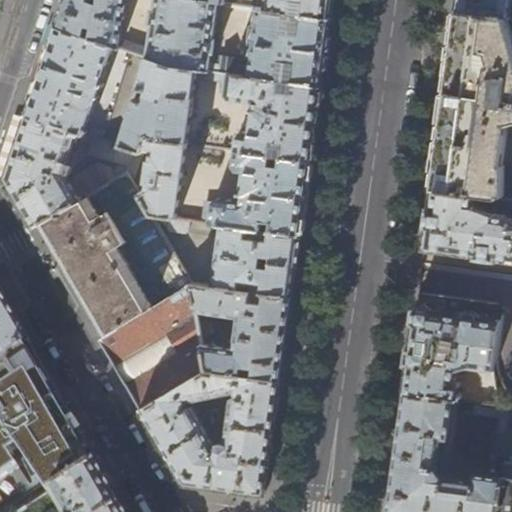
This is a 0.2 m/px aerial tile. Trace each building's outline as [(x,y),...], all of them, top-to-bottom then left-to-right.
[(118,46),(121,47),(129,0),(67,0),(58,27),(85,36),(90,22),(96,24),(94,38),(118,46)] [(280,80),(283,60),(296,62),(294,82),(321,86),(331,17),(302,13),(293,12),(266,8),(258,7),(257,21),(251,24),(246,64),(235,63),(235,59),(223,58),(223,61),(212,60),(220,1),(213,0),(159,0),(151,57),(176,64),(280,80)] [(302,13),(331,17),(332,0),(213,0),(220,1),(225,1),(225,0),(266,0),(266,8),(293,12),(294,0),(295,0),(303,1),(302,13)] [(507,16),(510,17),(511,0),(459,0),(458,10),(507,16)] [(475,193),(499,196),(508,122),(511,121),(511,31),(507,16),(458,10),(454,36),(446,97),(437,160),(433,189),(475,193)] [(27,117),(88,134),(118,46),(94,38),(85,36),(58,27),(51,48),(27,117)] [(125,49),(145,55),(147,49),(145,45),(131,41),(127,42),(125,49)] [(284,157),(310,161),(318,110),(321,86),(294,82),(292,91),(281,89),(283,80),(280,80),(176,64),(151,57),(149,56),(140,87),(149,90),(146,100),(137,97),(123,144),(135,148),(144,151),(145,148),(149,136),(190,143),(199,77),(222,80),(224,83),(223,92),(229,93),(233,99),(257,102),(254,132),(245,131),(240,134),(238,150),(274,155),(275,144),(285,146),(284,157)] [(45,223),(127,173),(135,148),(123,144),(105,139),(95,137),(92,135),(88,134),(27,117),(7,178),(16,194),(36,229),(45,223)] [(95,137),(105,139),(108,131),(95,127),(92,135),(95,137)] [(170,218),(179,219),(190,143),(149,136),(145,148),(155,150),(154,160),(151,160),(148,181),(151,181),(150,190),(139,193),(152,216),(155,216),(170,218)] [(127,173),(133,183),(144,151),(135,148),(127,173)] [(273,231),(300,235),(305,204),(310,161),(284,157),(274,155),(238,150),(236,164),(240,170),(248,171),(244,200),(220,197),(216,201),(208,200),(205,222),(222,225),(263,230),(265,219),(274,220),(273,231)] [(91,301),(110,334),(191,283),(152,216),(139,193),(133,183),(127,173),(45,223),(55,241),(91,301)] [(425,249),(511,258),(511,215),(510,216),(506,212),(497,211),(474,203),(475,193),(433,189),(429,220),(425,249)] [(171,232),(191,234),(194,232),(195,221),(179,219),(170,218),(169,229),(171,232)] [(213,286),(292,297),(295,271),(300,235),(273,231),(263,230),(222,225),(218,252),(212,251),(212,255),(217,256),(213,286)] [(119,372),(142,411),(208,371),(202,344),(196,310),(191,283),(110,334),(101,339),(119,372)] [(208,371),(280,381),(285,344),(292,297),(213,286),(191,283),(196,310),(231,316),(231,321),(236,322),(233,347),(202,344),(208,371)] [(0,361),(27,343),(29,342),(10,310),(0,293),(0,361)] [(464,367),(492,371),(500,320),(416,308),(411,349),(405,392),(454,400),(459,401),(460,397),(458,397),(460,383),(456,382),(458,370),(464,367)] [(94,466),(85,452),(90,450),(81,435),(73,422),(50,381),(27,343),(0,361),(0,481),(19,469),(10,455),(18,450),(47,496),(50,494),(66,484),(61,475),(71,468),(77,477),(94,466)] [(280,381),(208,371),(142,411),(163,446),(185,484),(217,488),(265,494),(267,473),(275,419),(280,381)] [(395,511),(497,511),(502,476),(472,472),(471,475),(465,474),(464,479),(442,477),(436,470),(440,445),(443,445),(444,440),(448,439),(454,400),(405,392),(388,511),(395,511)] [(494,457),(504,459),(508,432),(511,408),(474,403),(472,414),(499,418),(494,457)] [(509,508),(511,508),(511,432),(508,432),(504,459),(502,476),(497,511),(500,511),(501,507),(509,508)] [(126,511),(98,464),(94,466),(77,477),(66,484),(50,494),(60,511),(126,511)]
